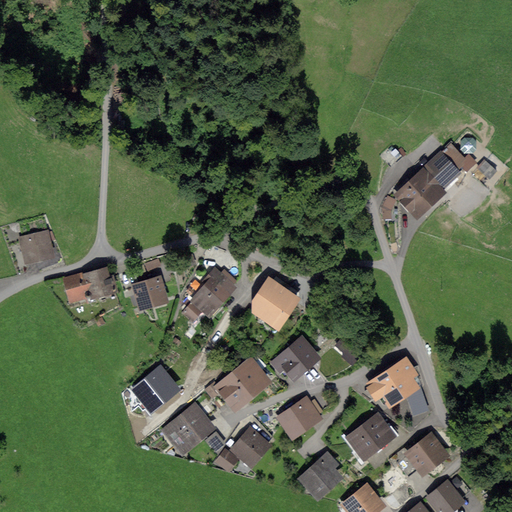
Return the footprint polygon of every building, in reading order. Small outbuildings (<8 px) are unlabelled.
[(380,156),(390,166),(401,156),(391,145),(380,156)] [(433,162),(421,173),(438,190),(457,172),(454,169),(461,163),(467,169),(474,162),(468,156),(464,160),(450,146),(433,162)] [(491,178),(497,171),(486,160),(479,167),(491,178)] [(437,191),(438,190),(422,174),(400,194),(417,211),(438,192),(437,191)] [(394,220),(395,197),(385,196),(384,219),(394,220)] [(43,215),(19,221),(22,234),(47,228),(43,215)] [(23,239),(28,258),(50,253),(45,234),(23,239)] [(191,255),(175,260),(179,269),(194,264),(191,255)] [(157,259),(145,264),(148,270),(160,265),(157,259)] [(105,269),(86,275),(90,291),(91,294),(94,294),(93,290),(102,287),(103,292),(115,289),(111,278),(107,279),(105,269)] [(72,296),(90,291),(86,275),(67,280),(72,296)] [(135,286),(141,306),(165,298),(159,279),(135,286)] [(211,281),(195,300),(211,315),(228,296),(211,281)] [(254,307),(276,322),(292,299),(270,284),(254,307)] [(192,302),(184,311),(192,319),(201,309),(192,302)] [(301,341),(274,365),(284,377),(291,372),(293,375),(315,356),(301,341)] [(265,380),(250,362),(220,386),(235,405),(265,380)] [(415,384),(409,375),(413,372),(407,362),(394,371),(391,367),(382,374),(384,377),(371,386),(378,396),(383,393),(388,401),(415,384)] [(160,368),(133,390),(151,411),(178,389),(160,368)] [(306,401),(282,418),(293,433),(317,417),(306,401)] [(194,408),(167,430),(185,452),(198,441),(195,438),(209,426),(194,408)] [(390,435),(376,417),(350,436),(364,454),(390,435)] [(250,432),(236,449),(251,462),(265,445),(250,432)] [(443,453),(430,437),(410,453),(423,469),(443,453)] [(226,451),(218,462),(227,468),(235,458),(226,451)] [(322,461),(303,478),(318,494),(337,476),(322,461)] [(443,511),(444,511),(459,500),(447,484),(431,497),(443,511)] [(366,489),(347,505),(352,511),(369,511),(379,504),(366,489)]
